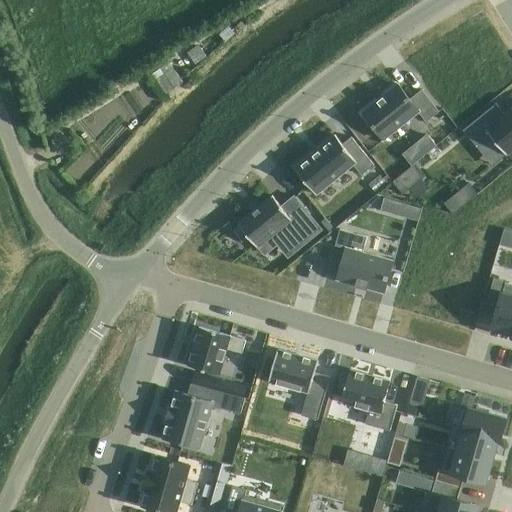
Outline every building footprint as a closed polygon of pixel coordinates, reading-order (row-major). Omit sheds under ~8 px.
[(228,29),(219,36),(225,43),(234,36),(228,29)] [(198,47),(186,55),(194,68),(207,61),(198,47)] [(170,64),(153,76),(166,96),(183,85),(170,64)] [(398,82),(361,112),(384,140),(419,111),(427,121),(439,110),(422,88),(410,98),(398,82)] [(496,103),(463,130),(478,148),(493,136),(508,155),(511,151),(511,108),(505,113),(496,103)] [(427,133),(419,140),(428,152),(437,145),(427,133)] [(335,135),(294,167),(316,194),(354,164),(362,175),(375,165),(352,137),(343,144),(335,135)] [(412,165),(392,181),(402,194),(424,176),(414,163),(412,165)] [(469,183),(444,203),(453,214),(478,194),(469,183)] [(240,226),(234,231),(242,241),(249,236),(258,247),(279,230),(296,251),(322,229),(295,195),(281,206),(272,195),(238,223),(240,226)] [(409,205),(405,217),(417,220),(421,208),(409,205)] [(340,229),(335,246),(346,249),(337,279),(383,293),(392,261),(362,252),(367,237),(340,229)] [(494,277),(487,303),(498,306),(492,327),(511,333),(511,285),(505,284),(506,281),(494,277)] [(199,326),(188,365),(220,374),(227,349),(242,353),(246,340),(231,336),(231,335),(199,326)] [(278,349),(269,381),(308,392),(301,415),(318,419),(329,381),(314,377),(318,360),(278,349)] [(349,370),(341,401),(369,409),(365,424),(390,431),(397,405),(385,401),(390,382),(349,370)] [(195,372),(192,383),(222,391),(225,380),(195,372)] [(168,421),(163,437),(200,448),(212,405),(241,413),(245,398),(222,391),(192,383),(189,394),(177,391),(172,407),(170,407),(167,420),(168,421)] [(465,408),(458,429),(463,431),(463,430),(498,439),(497,440),(500,441),(506,418),(488,413),(489,409),(478,406),(476,410),(472,409),(476,396),(465,393),(461,406),(465,408)] [(407,414),(415,416),(418,405),(410,403),(407,414)] [(399,421),(396,433),(404,435),(407,423),(399,421)] [(458,449),(457,450),(492,460),(497,440),(498,439),(463,430),(463,431),(458,449)] [(439,468),(436,480),(461,487),(464,476),(486,482),(492,460),(457,450),(458,449),(448,447),(442,469),(439,468)] [(391,449),(388,461),(400,465),(403,452),(391,449)] [(149,469),(146,480),(195,494),(198,482),(187,479),(191,465),(156,455),(152,470),(149,469)] [(400,470),(397,482),(432,492),(436,480),(400,470)] [(146,491),(142,506),(164,511),(177,511),(180,501),(192,505),(195,494),(146,480),(143,490),(146,491)] [(215,480),(209,498),(221,502),(227,483),(215,480)] [(436,480),(432,492),(445,496),(439,511),(477,511),(479,505),(458,499),(461,487),(436,480)] [(232,486),(225,511),(227,511),(282,511),(284,506),(245,495),(247,490),(232,486)] [(209,498),(205,511),(218,511),(221,502),(209,498)] [(377,499),(374,511),(377,511),(381,511),(385,501),(377,499)]
